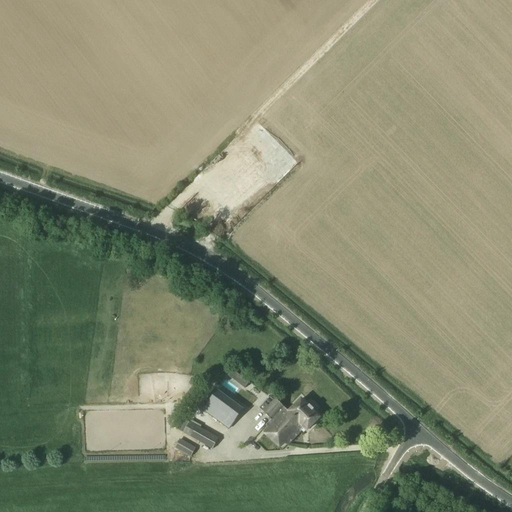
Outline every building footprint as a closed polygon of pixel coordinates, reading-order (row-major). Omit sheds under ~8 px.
[(225,201),(233,211),(246,201),(249,204),(255,199),(244,186),(225,201)] [(245,403),(250,395),(221,378),(216,386),(245,403)] [(250,383),(245,379),(241,385),(245,388),(249,383),(250,383)] [(217,390),(202,410),(229,429),(243,409),(217,390)] [(301,400),(289,412),(272,395),(259,408),(271,420),(266,425),(267,427),(263,433),(280,448),(285,445),(288,446),(290,444),(302,432),(304,433),(306,430),(307,430),(319,418),(301,400)] [(213,449),(219,439),(189,422),(183,433),(213,449)] [(196,448),(180,439),(175,448),(191,457),(196,448)] [(240,450),(237,455),(244,458),(246,453),(240,450)]
